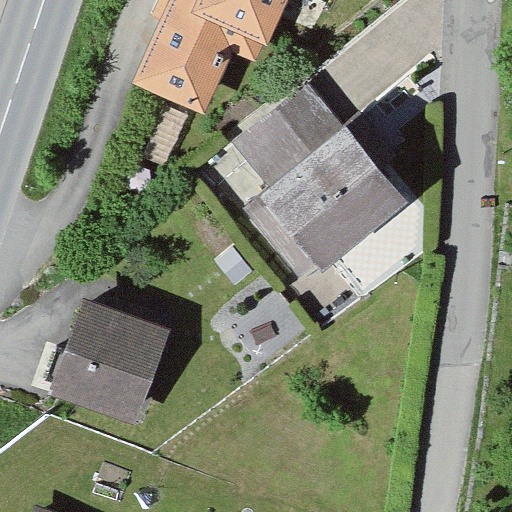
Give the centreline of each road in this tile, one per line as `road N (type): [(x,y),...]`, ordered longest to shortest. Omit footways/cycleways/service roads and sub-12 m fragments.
road 1 (residential): [(480,0),(474,223),(430,511)]
road 2 (residential): [(0,254),(67,216),(150,0)]
road 3 (primary): [(0,128),(41,0)]
